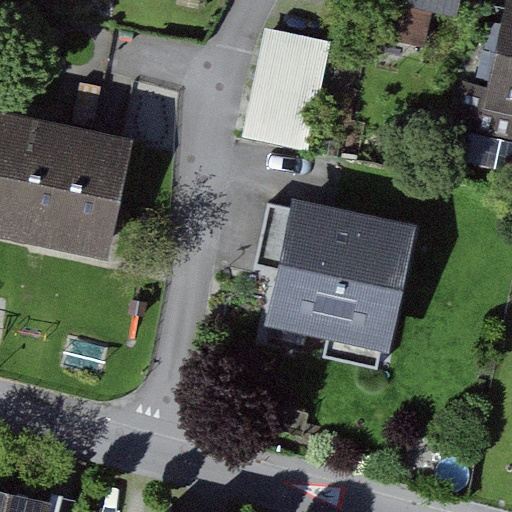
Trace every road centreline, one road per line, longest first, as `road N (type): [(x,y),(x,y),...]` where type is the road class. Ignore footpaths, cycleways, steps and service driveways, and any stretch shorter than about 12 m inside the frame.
road 1 (residential): [(265,0),(224,72),(167,453)]
road 2 (residential): [(167,453),(380,511)]
road 3 (residential): [(0,413),(167,453)]
